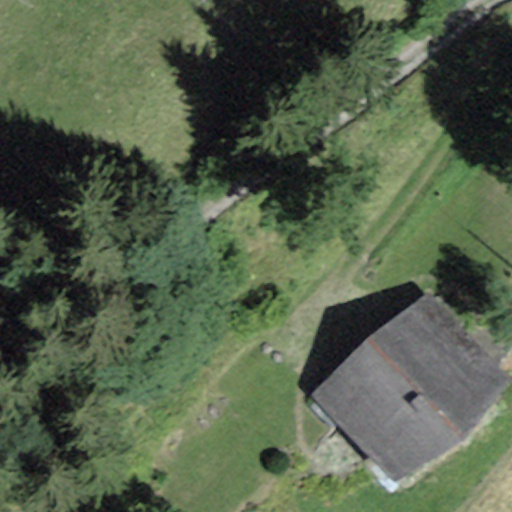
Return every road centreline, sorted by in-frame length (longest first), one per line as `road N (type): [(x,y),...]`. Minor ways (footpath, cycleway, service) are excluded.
road 1 (track): [(492,0),(159,233),(0,372)]
road 2 (track): [(511,53),(328,303)]
